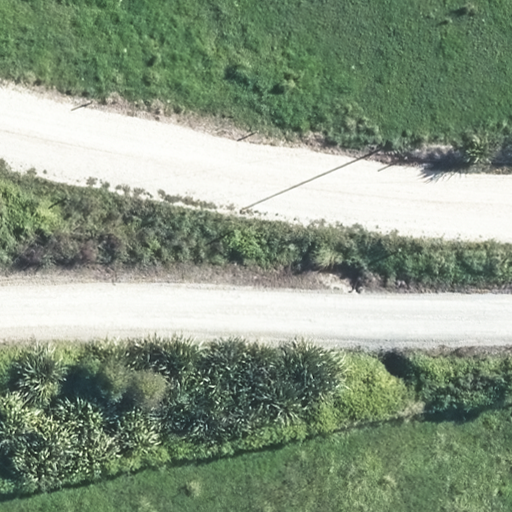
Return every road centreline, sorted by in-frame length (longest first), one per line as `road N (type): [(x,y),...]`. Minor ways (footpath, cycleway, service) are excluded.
road 1 (unclassified): [(0,114),(511,200)]
road 2 (unclassified): [(0,312),(511,325)]
